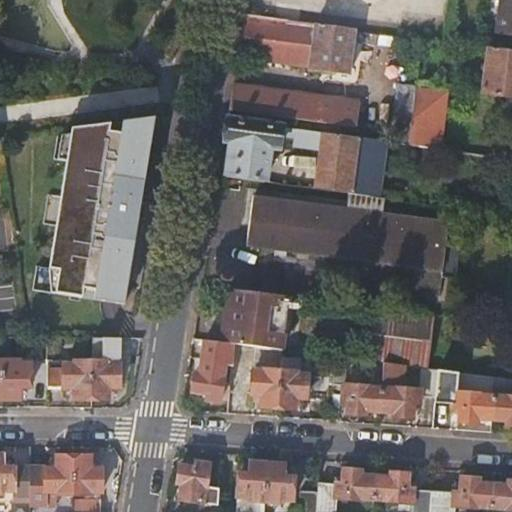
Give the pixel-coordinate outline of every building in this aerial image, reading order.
[(511,0),(500,0),(497,33),(511,34),(511,0)] [(348,75),(354,29),(243,13),(237,55),(309,66),(308,70),(348,75)] [(511,50),(487,47),(481,93),(511,97),(511,50)] [(402,67),(392,141),(409,143),(418,70),(402,67)] [(257,88),(232,85),(228,109),(254,112),(257,88)] [(257,88),(254,112),(288,117),(292,93),(257,88)] [(292,93),(288,117),(332,123),(335,99),(292,93)] [(335,99),(332,123),(354,126),(357,102),(335,99)] [(140,138),(149,139),(153,117),(144,118),(140,138)] [(92,298),(122,303),(149,139),(140,138),(144,118),(121,121),(119,132),(107,130),(109,123),(71,127),(60,195),(69,197),(64,224),(55,223),(48,267),(58,269),(55,292),(81,296),(83,287),(94,289),(92,298)] [(225,176),(264,181),(269,146),(279,148),(281,136),(296,137),(297,128),(227,118),(223,140),(230,141),(225,176)] [(319,149),(322,131),(297,128),(296,137),(295,146),(319,149)] [(314,188),(378,197),(386,140),(322,131),(319,149),(314,188)] [(69,197),(60,195),(55,223),(64,224),(69,197)] [(449,222),(253,195),(246,244),(442,271),(449,222)] [(248,291),(273,294),(276,270),(252,266),(248,291)] [(50,291),(55,292),(58,269),(48,267),(50,291)] [(502,321),(511,322),(511,269),(509,269),(502,321)] [(232,343),(278,349),(286,296),(273,294),(248,291),(225,288),(218,342),(232,343)] [(433,317),(371,309),(365,358),(426,366),(433,317)] [(31,359),(47,359),(47,336),(31,336),(31,359)] [(117,354),(117,337),(92,337),(92,362),(91,399),(108,399),(108,395),(108,388),(115,388),(120,388),(120,354),(117,354)] [(222,365),(230,365),(232,343),(218,342),(204,340),(199,376),(193,375),(191,392),(199,393),(206,394),(205,401),(219,402),(222,380),(220,380),(222,365)] [(254,362),(280,365),(281,351),(255,349),(254,362)] [(364,410),(378,411),(379,390),(364,389),(364,385),(342,384),(343,357),(330,356),(328,378),(327,389),(340,389),(339,398),(345,399),(344,405),(344,414),(363,415),(364,410)] [(2,361),(1,398),(19,399),(19,393),(19,386),(25,386),(30,387),(30,366),(20,366),(20,362),(2,361)] [(74,399),(91,399),(92,362),(75,362),(75,365),(47,365),(46,387),(68,387),(74,388),(74,395),(74,399)] [(417,396),(434,396),(435,369),(419,367),(418,389),(395,388),(395,390),(379,390),(378,411),(392,412),(392,417),(409,418),(410,410),(410,402),(417,403),(417,396)] [(258,407),(276,408),(280,371),(262,369),(262,373),(251,372),(249,394),(253,394),(259,395),(258,403),(258,407)] [(476,418),(490,419),(492,397),(477,396),(477,394),(454,392),(456,371),(435,369),(434,396),(433,404),(451,405),(458,406),(458,413),(457,421),(476,423),(476,418)] [(303,398),(326,399),(327,389),(328,378),(296,376),(297,372),(280,371),(276,408),(294,410),(294,404),(295,397),(303,398)] [(511,378),(493,376),(492,397),(490,419),(505,420),(505,425),(511,425),(511,378)] [(4,455),(0,454),(0,491),(4,492),(4,489),(30,489),(30,467),(13,467),(4,467),(4,459),(4,455)] [(50,467),(30,467),(30,489),(29,511),(56,511),(57,493),(74,493),(74,455),(58,455),(58,459),(58,467),(50,467)] [(92,455),(74,455),(74,493),(91,493),(91,489),(103,489),(103,468),(100,468),(92,468),(92,459),(92,455)] [(13,459),(4,459),(4,467),(13,467),(13,459)] [(100,459),(92,459),(92,468),(100,468),(100,459)] [(234,511),(262,511),(263,501),(266,464),(249,462),(248,468),(248,474),(242,474),(237,474),(234,511)] [(185,500),(182,511),(215,511),(217,491),(205,490),(208,466),(195,464),(194,470),(189,469),(180,468),(178,483),(182,484),(180,499),(185,500)] [(283,465),(266,464),(263,501),(281,502),(281,499),(292,500),(293,478),(290,478),(282,477),(283,471),(283,465)] [(314,511),(333,511),(335,498),(357,500),(357,497),(372,498),(374,476),(359,475),(360,470),(342,469),(342,476),(341,484),(335,483),(317,482),(316,492),(314,511)] [(374,476),(372,498),(387,499),(386,502),(411,504),(410,511),(429,511),(431,490),(414,489),(406,488),(406,480),(406,473),(389,472),(389,477),(374,476)] [(431,490),(429,511),(452,511),(453,506),(475,508),(476,504),(490,506),(491,484),(477,483),(477,478),(460,477),(459,483),(459,491),(451,491),(431,490)] [(414,480),(406,480),(406,488),(414,489),(414,480)] [(511,510),(511,480),(507,480),(507,484),(491,484),(490,506),(505,507),(505,510),(511,510)] [(452,483),(451,491),(459,491),(459,483),(452,483)] [(296,511),(314,511),(316,492),(299,491),(296,511)] [(74,499),(73,511),(101,511),(102,499),(74,499)]
